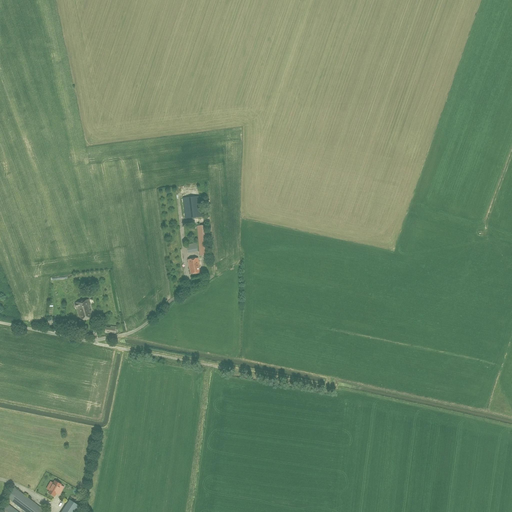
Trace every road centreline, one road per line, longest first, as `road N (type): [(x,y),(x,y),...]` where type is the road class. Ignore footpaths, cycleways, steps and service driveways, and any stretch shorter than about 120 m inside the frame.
road 1 (unclassified): [(212,276),(121,335),(88,341),(0,322)]
road 2 (track): [(223,367),(93,340)]
